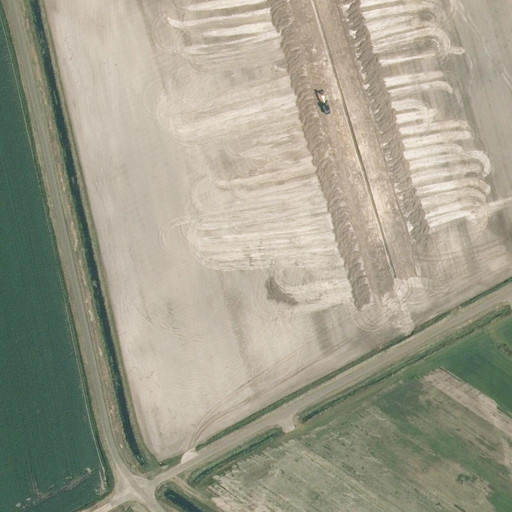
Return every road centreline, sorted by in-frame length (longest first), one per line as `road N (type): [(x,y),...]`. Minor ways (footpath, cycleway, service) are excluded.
road 1 (unclassified): [(137,490),(109,440),(9,0)]
road 2 (unclassified): [(137,490),(511,290)]
